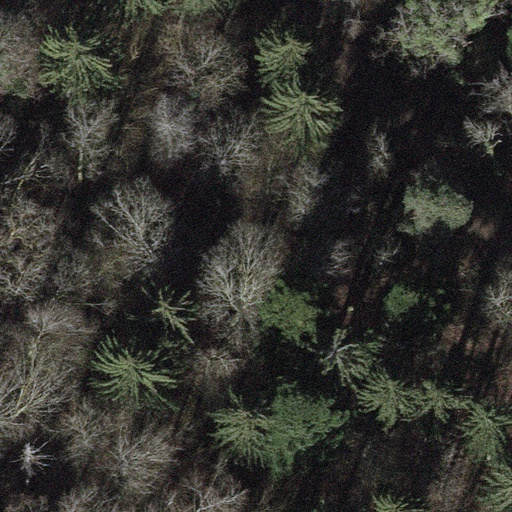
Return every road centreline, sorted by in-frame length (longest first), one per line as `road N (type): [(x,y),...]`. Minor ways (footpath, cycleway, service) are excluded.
road 1 (track): [(511,296),(394,108),(350,0)]
road 2 (track): [(299,0),(394,108)]
